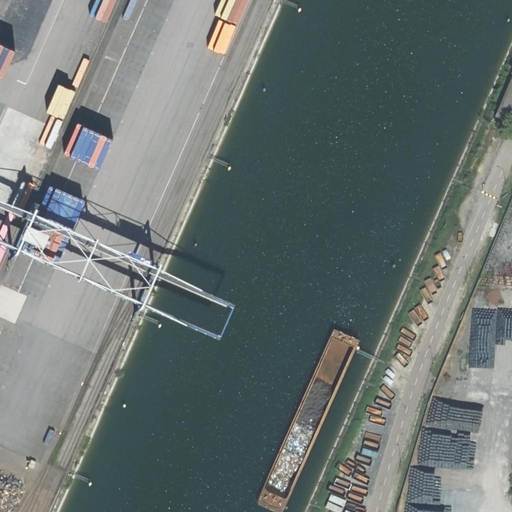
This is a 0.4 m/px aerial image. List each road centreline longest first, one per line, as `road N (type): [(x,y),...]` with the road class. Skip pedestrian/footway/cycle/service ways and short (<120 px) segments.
road 1 (residential): [(377,511),(440,319),(511,141)]
road 2 (unknown): [(190,0),(56,295),(36,309),(0,300)]
road 3 (unknown): [(0,134),(61,0)]
